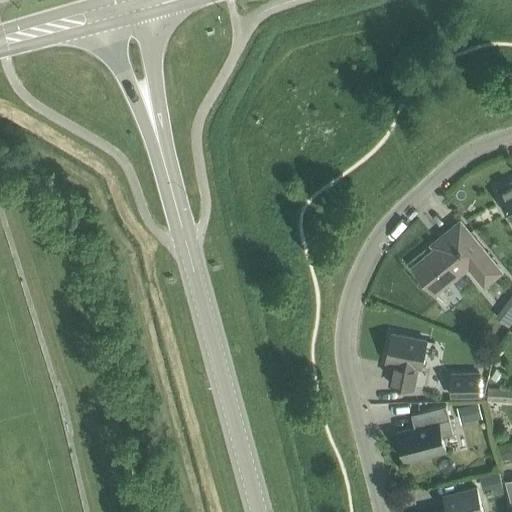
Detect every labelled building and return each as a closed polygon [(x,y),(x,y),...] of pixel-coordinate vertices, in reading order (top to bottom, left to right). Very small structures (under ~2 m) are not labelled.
[(511,183),(497,190),(504,203),(500,205),(505,216),(509,214),(511,219),(511,183)] [(434,249),(412,268),(434,295),(467,267),(483,287),(501,273),(465,229),(460,223),(432,246),(434,249)] [(389,385),(412,390),(416,368),(420,369),(425,342),(391,335),(385,362),(393,364),(389,385)] [(450,398),(478,397),(477,375),(449,376),(450,398)] [(511,390),(488,389),(487,401),(511,402),(511,390)] [(404,462),(445,452),(441,438),(452,435),(445,407),(418,414),(421,427),(397,433),(404,462)] [(448,511),(481,511),(480,505),(476,489),(453,495),(444,497),(448,511)]
